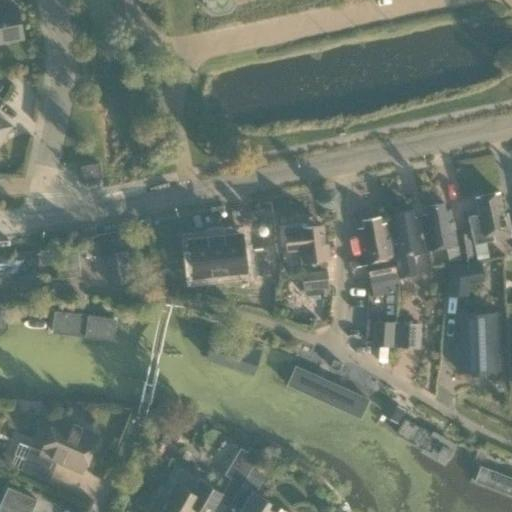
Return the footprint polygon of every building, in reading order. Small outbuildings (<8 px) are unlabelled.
[(0,0),(0,40),(23,36),(18,6),(2,9),(0,0)] [(205,0),(207,9),(215,14),(229,11),(234,3),(233,0),(205,0)] [(8,87),(0,81),(0,95),(2,97),(8,87)] [(0,144),(0,143),(0,140),(12,125),(0,116),(0,105),(4,100),(0,96),(0,144)] [(82,180),(101,177),(99,162),(80,166),(82,180)] [(511,236),(511,240),(511,228),(509,229),(506,214),(502,214),(498,192),(475,196),(478,214),(467,216),(473,244),(511,236)] [(425,207),(427,214),(421,215),(429,251),(446,247),(448,259),(472,255),(467,232),(455,235),(450,209),(444,210),(443,203),(425,207)] [(412,217),(411,210),(393,214),(394,221),(389,222),(401,279),(417,275),(413,254),(425,252),(417,216),(412,217)] [(393,262),(394,262),(393,258),(392,258),(385,223),(380,224),(378,217),(361,220),(363,228),(357,229),(363,257),(349,260),(351,266),(366,263),(369,275),(377,274),(395,271),(393,262)] [(328,258),(326,243),(324,243),(322,225),(302,227),(302,228),(283,230),(285,250),(302,248),(303,255),(300,255),(303,289),(328,286),(324,259),(328,258)] [(241,235),(222,237),(222,234),(219,234),(219,237),(210,238),(210,235),(207,235),(208,239),(189,241),(193,277),(245,271),(244,267),(252,266),(253,276),(269,274),(266,246),(250,248),(251,252),(243,253),(241,235)] [(54,249),(58,277),(80,274),(76,246),(54,249)] [(107,254),(112,285),(131,282),(126,251),(107,254)] [(479,263),(459,267),(461,279),(462,279),(481,275),(479,263)] [(398,283),(396,271),(395,271),(377,274),(369,275),(371,288),(395,284),(398,283)] [(396,292),(395,284),(371,288),(373,296),(396,292)] [(331,287),(324,287),(323,296),(331,296),(331,287)] [(394,304),(394,295),(386,295),(385,304),(394,304)] [(116,343),(119,319),(39,310),(36,333),(116,343)] [(462,343),(456,343),(457,371),(470,370),(484,370),(496,369),(494,319),(475,320),(475,315),(461,315),(462,340),(462,343)] [(393,323),(378,322),(377,345),(392,346),(393,323)] [(420,324),(396,323),(395,347),(418,348),(420,324)] [(252,376),(260,354),(211,338),(204,360),(252,376)] [(340,364),(331,360),(326,371),(335,375),(340,364)] [(299,387),(362,417),(371,398),(308,368),(299,387)] [(404,410),(388,402),(381,415),(397,423),(404,410)] [(368,430),(441,471),(452,452),(402,424),(400,427),(377,414),(368,430)] [(86,430),(83,431),(68,424),(67,422),(60,418),(52,421),(49,428),(50,431),(42,452),(30,447),(20,470),(48,482),(58,459),(81,470),(90,449),(93,448),(96,440),(93,433),(86,430)] [(244,480),(251,468),(257,457),(244,450),(228,476),(242,484),(244,480)] [(454,480),(511,501),(511,478),(463,461),(454,480)] [(251,468),(244,480),(259,488),(265,476),(251,468)] [(195,511),(197,510),(201,511),(211,511),(222,494),(200,481),(193,494),(176,484),(167,499),(161,495),(151,511),(195,511)] [(7,487),(0,503),(0,511),(31,511),(36,500),(7,487)] [(287,511),(280,508),(277,511),(274,511),(268,508),(271,502),(251,491),(238,511),(287,511)]
